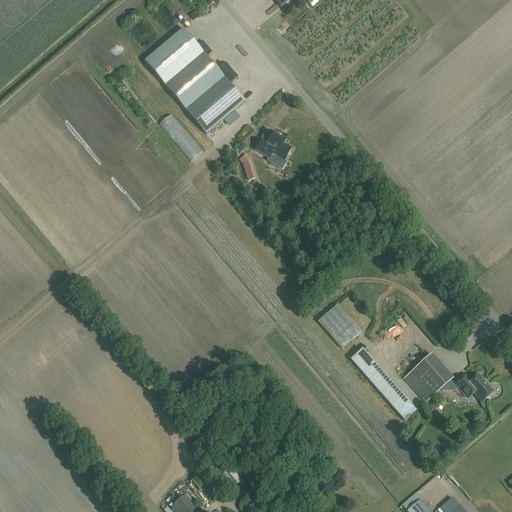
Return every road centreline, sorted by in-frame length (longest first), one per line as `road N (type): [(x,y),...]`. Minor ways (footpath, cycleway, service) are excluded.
road 1 (unclassified): [(511,338),(285,72)]
road 2 (track): [(217,153),(0,331)]
